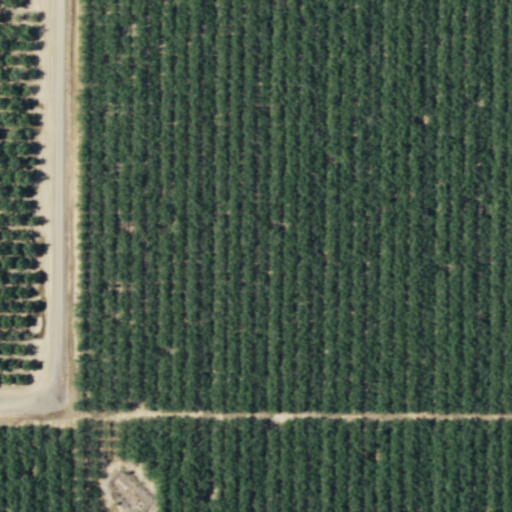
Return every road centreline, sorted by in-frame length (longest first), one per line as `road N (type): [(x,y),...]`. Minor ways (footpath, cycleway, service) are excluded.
road 1 (track): [(511,415),(76,413),(45,388)]
road 2 (track): [(57,0),(50,382),(30,400),(0,404)]
road 3 (track): [(0,390),(18,392),(38,373),(43,0)]
